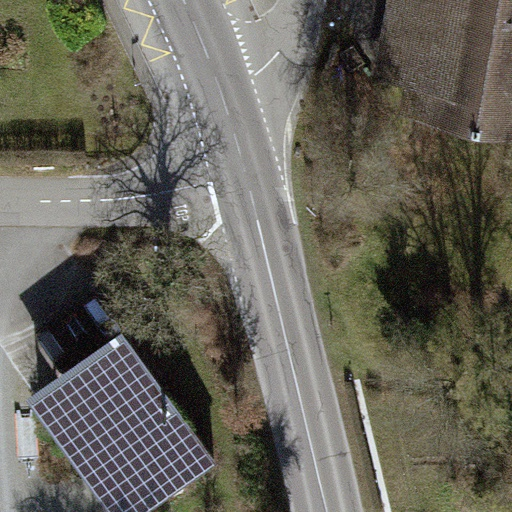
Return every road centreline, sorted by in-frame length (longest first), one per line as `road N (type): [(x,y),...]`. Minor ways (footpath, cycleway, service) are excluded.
road 1 (tertiary): [(329,511),(240,152)]
road 2 (residential): [(240,152),(143,186),(0,196)]
road 3 (track): [(7,511),(0,344)]
road 4 (residential): [(303,0),(280,72),(240,152)]
road 5 (tertiary): [(240,152),(182,0)]
